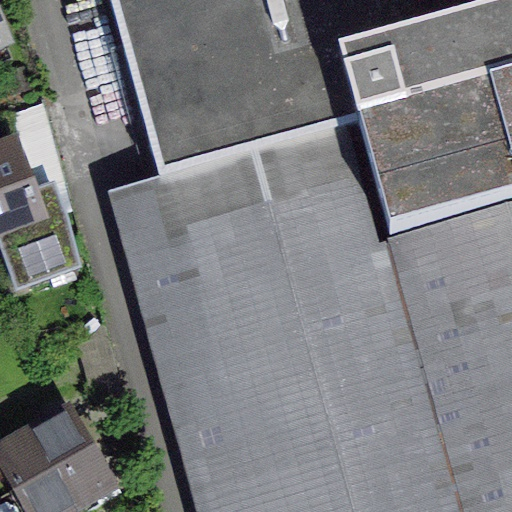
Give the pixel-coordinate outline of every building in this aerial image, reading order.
[(106,0),(109,11),(150,0),(106,0)] [(351,140),(327,54),(89,121),(199,511),(456,511),(385,253),(351,140)] [(511,214),(511,91),(351,140),(385,253),(511,214)] [(23,306),(85,284),(54,198),(35,205),(15,149),(0,154),(0,250),(2,250),(23,306)] [(0,488),(13,511),(102,511),(118,503),(69,420),(0,459),(0,488)]
